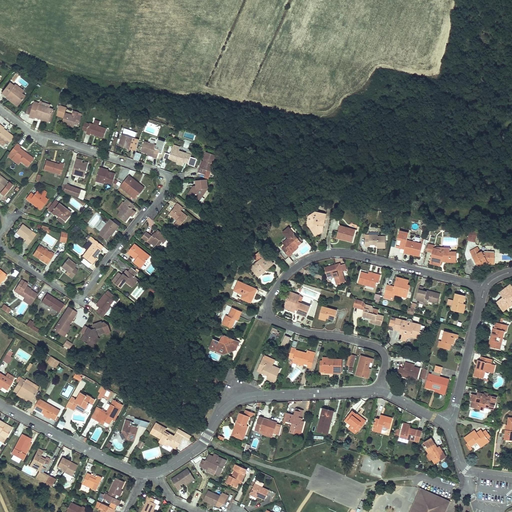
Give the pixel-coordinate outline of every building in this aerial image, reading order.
[(14,86),(9,83),(1,93),(5,96),(4,97),(8,99),(9,97),(11,99),(10,101),(16,106),(24,96),(21,94),(23,91),(15,85),(14,86)] [(39,103),(34,102),(33,104),(30,115),(29,117),(34,118),(34,117),(38,118),(39,116),(42,116),(41,119),(48,122),(53,109),(49,108),(39,104),(39,103)] [(78,124),(81,116),(77,115),(78,113),(79,109),(74,108),(72,112),(66,110),(67,105),(60,102),(56,115),(56,116),(63,118),(61,123),(73,127),(74,125),(74,123),(78,124)] [(86,132),(86,134),(90,135),(90,134),(93,134),(94,134),(98,136),(103,138),(106,128),(89,123),(86,132)] [(0,124),(0,138),(5,143),(7,144),(13,136),(3,128),(4,128),(0,124)] [(129,149),(130,146),(132,141),(133,137),(123,134),(119,146),(129,149)] [(141,151),(147,153),(153,155),(152,157),(157,158),(160,149),(155,148),(156,145),(144,141),(141,151)] [(16,143),(9,152),(20,161),(27,166),(33,158),(19,147),(20,146),(16,143)] [(168,159),(176,161),(183,163),(183,161),(188,163),(191,155),(179,151),(172,149),(168,159)] [(18,164),(20,161),(9,152),(7,155),(18,164)] [(201,168),(200,167),(198,172),(206,175),(207,170),(211,171),(216,155),(206,152),(203,161),(201,168)] [(45,160),(43,169),(60,174),(63,164),(59,162),(59,164),(55,162),(55,163),(50,161),(45,160)] [(81,162),(76,161),(72,174),(84,177),(88,163),(84,162),(84,163),(81,162)] [(99,167),(96,179),(104,181),(112,184),(115,173),(111,172),(110,173),(107,172),(108,170),(99,167)] [(0,192),(4,195),(8,190),(12,185),(8,182),(0,175),(0,189),(1,191),(0,192)] [(136,198),(143,189),(136,184),(137,182),(129,175),(120,186),(136,198)] [(192,188),(188,194),(196,200),(200,195),(202,196),(207,188),(208,188),(207,179),(195,180),(196,185),(196,187),(192,188)] [(79,190),(65,185),(63,191),(77,198),(79,190)] [(30,192),(25,198),(29,201),(30,199),(41,208),(48,199),(45,198),(39,193),(36,191),(33,195),(30,192)] [(30,199),(29,201),(40,209),(41,208),(30,199)] [(126,204),(120,211),(117,215),(125,222),(134,210),(132,209),(135,205),(127,199),(124,202),(126,204)] [(47,209),(51,212),(54,215),(55,214),(58,217),(59,216),(65,221),(71,213),(58,203),(54,200),(47,209)] [(183,208),(177,203),(174,206),(174,207),(169,214),(177,220),(174,224),(179,227),(187,216),(181,211),(183,208)] [(311,229),(312,229),(316,230),(318,234),(322,231),(323,226),(322,226),(323,223),(324,223),(326,214),(315,212),(309,215),(307,223),(312,224),(311,229)] [(115,230),(119,226),(110,219),(106,224),(100,231),(98,233),(106,240),(114,230),(115,230)] [(103,221),(97,228),(100,231),(106,224),(103,221)] [(25,240),(24,241),(28,244),(34,236),(30,233),(32,231),(22,224),(15,232),(25,240)] [(345,236),(344,239),(352,242),(356,230),(340,225),(337,234),(345,236)] [(155,246),(157,244),(160,240),(164,243),(167,239),(161,234),(161,233),(157,230),(154,234),(153,234),(151,236),(146,232),(142,237),(151,244),(152,243),(155,246)] [(401,241),(399,248),(404,249),(412,251),(411,255),(420,257),(423,245),(407,241),(409,233),(400,231),(397,240),(401,241)] [(67,233),(61,232),(59,241),(66,242),(67,233)] [(286,248),(284,250),(289,256),(292,254),(291,253),(290,252),(297,246),(302,242),(294,233),(283,243),(285,246),(286,248)] [(378,236),(369,236),(369,239),(365,239),(365,246),(369,245),(369,243),(377,243),(377,248),(385,247),(385,236),(378,236)] [(92,264),(95,260),(93,259),(95,256),(97,253),(96,252),(99,249),(100,249),(103,246),(91,237),(88,240),(92,243),(87,250),(82,256),(92,264)] [(87,250),(92,243),(88,240),(83,247),(87,250)] [(133,262),(137,265),(140,262),(143,264),(147,260),(146,260),(149,255),(134,244),(127,252),(130,255),(131,254),(136,258),(133,262)] [(432,252),(434,248),(434,245),(428,244),(426,250),(432,252)] [(39,245),(33,255),(47,265),(53,256),(39,245)] [(441,265),(442,262),(443,258),(445,259),(445,262),(451,262),(451,259),(456,259),(457,252),(450,251),(450,247),(439,247),(439,249),(437,249),(434,248),(432,252),(430,263),(441,265)] [(479,268),(484,266),(483,264),(488,261),(495,262),(495,253),(483,252),(482,251),(479,253),(477,248),(470,252),(479,268)] [(259,275),(263,272),(262,271),(271,263),(261,251),(255,256),(259,261),(252,267),(259,275)] [(70,273),(68,275),(72,277),(78,270),(74,267),(76,264),(68,258),(61,266),(70,273)] [(83,260),(81,263),(88,268),(90,265),(83,260)] [(262,271),(263,272),(272,264),(271,263),(262,271)] [(324,267),(327,276),(334,275),(337,284),(345,282),(342,271),(346,269),(344,263),(340,264),(340,263),(324,267)] [(128,271),(134,276),(137,272),(132,267),(128,271)] [(125,281),(130,285),(136,278),(134,276),(128,271),(126,270),(124,273),(122,275),(119,272),(112,281),(120,287),(125,281)] [(374,275),(368,274),(361,272),(358,282),(375,287),(377,282),(379,282),(381,275),(374,273),(374,275)] [(390,290),(391,286),(387,285),(384,298),(391,300),(393,293),(405,297),(406,290),(409,291),(410,286),(408,285),(409,280),(397,277),(394,287),(393,290),(390,290)] [(136,278),(130,285),(132,287),(138,279),(136,278)] [(28,299),(26,302),(30,305),(37,294),(33,291),(32,292),(29,290),(25,288),(26,286),(27,284),(21,279),(14,290),(25,298),(28,299)] [(244,295),(242,298),(251,303),(257,290),(239,281),(235,291),(239,293),(244,295)] [(503,297),(496,303),(500,307),(501,306),(504,310),(511,303),(511,302),(510,301),(511,299),(511,287),(510,285),(503,290),(506,295),(503,297)] [(416,299),(420,300),(424,301),(423,303),(424,303),(428,304),(429,301),(436,303),(438,298),(439,298),(440,294),(431,291),(431,292),(427,291),(423,290),(424,287),(419,286),(416,299)] [(116,297),(108,291),(106,294),(106,293),(100,300),(101,301),(98,305),(100,307),(97,312),(103,316),(105,313),(110,307),(109,306),(114,300),(116,297)] [(287,300),(285,305),(295,310),(296,308),(298,309),(297,312),(306,316),(310,307),(298,302),(301,296),(290,292),(288,298),(291,299),(290,301),(287,300)] [(41,301),(58,312),(64,304),(47,293),(41,301)] [(452,310),(461,312),(463,303),(465,296),(456,293),(454,301),(453,306),(452,310)] [(363,301),(355,299),(353,306),(361,308),(363,301)] [(409,308),(407,314),(414,315),(417,304),(412,302),(411,308),(409,308)] [(370,318),(369,322),(381,325),(383,316),(377,314),(378,310),(372,308),(372,306),(366,305),(364,309),(362,316),(370,318)] [(322,306),(320,316),(326,318),(334,320),(337,310),(322,306)] [(56,326),(64,331),(68,325),(76,312),(68,307),(56,326)] [(227,316),(223,324),(232,328),(236,320),(238,320),(242,312),(233,308),(229,317),(227,316)] [(403,333),(401,338),(406,339),(407,335),(420,339),(422,331),(420,331),(422,325),(412,322),(413,321),(412,319),(409,318),(407,319),(407,321),(400,319),(399,321),(396,320),(394,328),(401,330),(403,331),(403,333)] [(89,327),(83,337),(87,340),(86,340),(92,344),(96,337),(97,336),(97,335),(105,332),(101,321),(93,324),(95,328),(92,329),(89,327)] [(490,339),(488,347),(499,349),(504,331),(506,332),(507,325),(496,322),(494,328),(493,328),(492,333),(491,339),(490,339)] [(450,350),(451,344),(453,337),(455,338),(457,338),(458,334),(445,331),(442,341),(440,340),(438,347),(450,350)] [(286,348),(290,338),(285,336),(280,346),(286,348)] [(87,340),(83,337),(81,340),(93,347),(99,338),(96,337),(92,344),(86,340),(87,340)] [(209,348),(217,351),(218,350),(225,352),(225,350),(228,349),(229,352),(236,350),(234,343),(235,340),(226,337),(225,340),(221,339),(220,342),(213,339),(209,348)] [(293,358),(293,361),(304,364),(308,365),(307,367),(311,368),(315,353),(311,352),(311,355),(306,353),(295,350),(296,349),(291,348),(289,357),(293,358)] [(10,356),(6,354),(2,360),(8,364),(12,357),(10,356)] [(264,355),(262,359),(273,364),(275,360),(264,355)] [(356,375),(366,378),(369,369),(371,362),(372,363),(373,359),(361,355),(356,375)] [(477,369),(476,368),(474,376),(483,378),(485,371),(489,372),(490,364),(492,359),(481,356),(480,360),(479,360),(477,369)] [(59,361),(52,357),(49,363),(56,367),(59,361)] [(325,368),(325,372),(325,373),(341,373),(341,360),(329,359),(329,358),(323,358),(323,361),(322,368),(325,368)] [(273,364),(262,359),(257,371),(268,375),(267,378),(275,382),(280,369),(273,366),(273,364)] [(397,375),(402,376),(402,374),(410,376),(418,378),(420,369),(405,364),(403,369),(399,368),(397,375)] [(0,384),(2,386),(7,389),(12,381),(5,376),(0,373),(0,384)] [(431,388),(431,386),(437,387),(437,388),(445,391),(449,379),(429,374),(426,387),(431,388)] [(18,382),(13,390),(30,401),(37,390),(24,382),(25,380),(21,378),(20,379),(18,382)] [(25,380),(24,382),(37,390),(38,387),(26,379),(25,380)] [(75,399),(70,408),(74,410),(77,406),(78,403),(81,405),(80,406),(86,409),(89,403),(92,405),(95,399),(87,395),(86,395),(81,392),(76,399),(75,399)] [(475,402),(472,401),(471,407),(484,410),(484,407),(493,409),(496,397),(488,395),(488,397),(485,396),(485,395),(484,394),(477,392),(476,395),(475,402)] [(30,401),(17,393),(17,395),(29,402),(30,401)] [(66,405),(70,408),(75,399),(71,397),(66,405)] [(39,399),(34,408),(45,414),(51,417),(56,408),(39,399)] [(108,426),(113,418),(114,416),(116,417),(120,409),(123,405),(114,400),(112,404),(107,412),(101,409),(97,406),(91,417),(95,420),(99,422),(104,425),(107,426),(108,426)] [(56,408),(51,417),(55,419),(60,410),(56,408)] [(295,428),(302,430),(304,421),(301,420),(302,417),(298,416),(300,409),(296,408),(295,414),(288,413),(286,421),(292,422),(296,423),(295,428)] [(317,431),(328,433),(334,411),(323,409),(317,431)] [(357,415),(357,414),(352,411),(345,420),(351,425),(359,431),(366,421),(363,419),(362,420),(357,415)] [(245,415),(240,413),(236,424),(238,424),(237,426),(236,425),(233,431),(232,435),(243,439),(248,426),(246,426),(249,416),(245,415)] [(381,420),(380,419),(376,418),(373,430),(382,432),(383,426),(390,428),(393,418),(383,415),(381,420)] [(255,429),(260,431),(260,430),(266,432),(267,431),(274,433),(277,423),(270,420),(269,421),(264,419),(264,418),(260,417),(255,429)] [(0,435),(6,438),(11,429),(4,425),(5,423),(0,420),(0,435)] [(124,437),(124,438),(131,440),(134,441),(138,428),(133,426),(134,422),(126,420),(122,434),(123,434),(124,437)] [(59,421),(57,428),(63,430),(65,423),(59,421)] [(300,435),(302,430),(295,428),(296,423),(292,422),(290,432),(300,435)] [(168,447),(170,445),(171,442),(179,446),(184,437),(186,433),(179,429),(174,436),(170,434),(169,435),(165,432),(167,429),(156,423),(151,433),(161,439),(159,442),(168,447)] [(277,423),(274,433),(279,435),(282,425),(277,423)] [(359,431),(351,425),(349,429),(356,434),(359,431)] [(407,427),(403,426),(400,437),(419,442),(422,431),(411,428),(409,426),(407,427)] [(473,432),(464,438),(468,443),(470,446),(476,442),(480,447),(489,440),(487,438),(482,432),(481,430),(477,433),(476,433),(477,434),(475,435),(473,432)] [(90,440),(97,443),(100,435),(93,432),(90,440)] [(25,454),(23,453),(29,442),(31,439),(22,434),(11,453),(22,459),(25,454)] [(440,448),(438,450),(437,447),(431,437),(424,442),(428,447),(426,448),(429,453),(430,453),(433,458),(432,459),(435,464),(446,457),(440,448)] [(37,450),(29,465),(39,470),(43,472),(50,459),(46,457),(45,459),(42,457),(41,459),(40,458),(42,453),(37,450)] [(202,460),(199,467),(207,470),(208,467),(216,471),(215,474),(219,476),(226,460),(222,458),(219,464),(216,462),(219,456),(214,454),(213,457),(209,455),(205,462),(202,460)] [(72,476),(76,467),(69,463),(70,461),(62,457),(57,466),(65,470),(61,477),(69,481),(72,476)] [(242,481),(245,474),(247,470),(236,464),(234,469),(236,470),(233,477),(230,476),(227,483),(237,487),(239,483),(240,480),(242,481)] [(172,480),(179,490),(183,487),(181,485),(184,483),(194,476),(188,468),(184,471),(172,480)] [(44,475),(41,481),(45,483),(49,475),(43,472),(39,470),(38,472),(44,475)] [(38,472),(35,478),(41,481),(44,475),(38,472)] [(49,475),(45,483),(52,487),(56,479),(49,475)] [(84,479),(82,483),(90,487),(96,490),(102,478),(98,476),(97,477),(96,479),(90,476),(88,481),(84,479)] [(194,476),(184,483),(186,485),(195,479),(194,476)] [(105,494),(103,498),(117,505),(119,500),(115,498),(117,494),(119,495),(122,490),(125,483),(116,478),(108,495),(105,494)] [(269,490),(263,487),(264,484),(257,480),(255,484),(250,495),(255,497),(256,496),(258,497),(265,500),(269,490)] [(90,487),(82,483),(80,488),(88,492),(90,487)] [(441,511),(447,501),(441,498),(423,490),(419,500),(416,498),(414,504),(417,505),(413,511),(441,511)] [(211,502),(217,504),(216,506),(220,508),(221,506),(224,505),(228,496),(222,493),(221,496),(208,491),(204,500),(210,503),(211,502)] [(148,500),(142,511),(143,511),(152,511),(157,504),(154,503),(156,499),(148,496),(147,499),(148,500)] [(445,511),(450,502),(447,501),(441,511),(445,511)] [(83,508),(82,508),(71,503),(66,511),(86,511),(88,509),(84,507),(83,508)]
